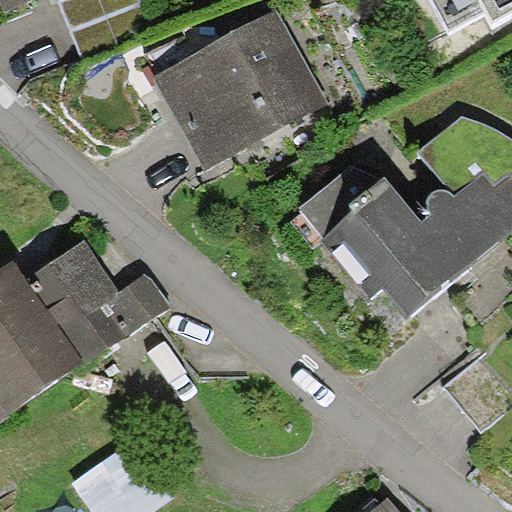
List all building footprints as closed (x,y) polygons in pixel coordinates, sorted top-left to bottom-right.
[(0,0),(0,7),(6,19),(45,0),(0,0)] [(139,0),(71,0),(62,4),(88,64),(155,35),(139,0)] [(511,19),(511,0),(430,0),(448,33),(486,14),(494,30),(511,19)] [(330,109),(281,15),(156,78),(205,173),(330,109)] [(475,123),(462,121),(419,158),(451,195),(448,198),(443,198),(437,199),(433,202),(430,204),(428,210),(427,217),(429,223),(422,230),(388,186),(375,194),(356,169),(298,213),(302,218),(294,224),(315,253),(327,245),(369,303),(386,292),(409,321),(511,236),(511,141),(509,140),(498,134),(488,129),(475,123)] [(29,288),(16,269),(0,279),(0,425),(166,311),(143,278),(124,290),(92,244),(29,288)] [(511,408),(511,383),(489,354),(447,387),(482,432),(511,408)] [(157,511),(176,499),(135,441),(72,485),(91,511),(157,511)] [(399,511),(391,501),(377,511),(399,511)]
